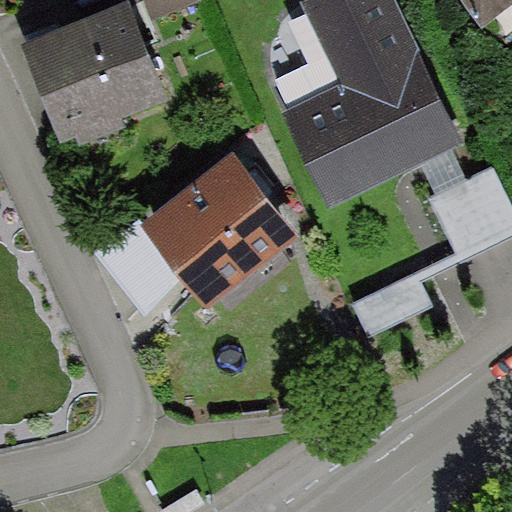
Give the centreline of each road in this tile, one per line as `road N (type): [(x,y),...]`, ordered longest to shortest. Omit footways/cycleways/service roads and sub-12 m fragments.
road 1 (residential): [(0,142),(121,358),(132,440),(0,478)]
road 2 (tertiary): [(511,382),(334,511)]
